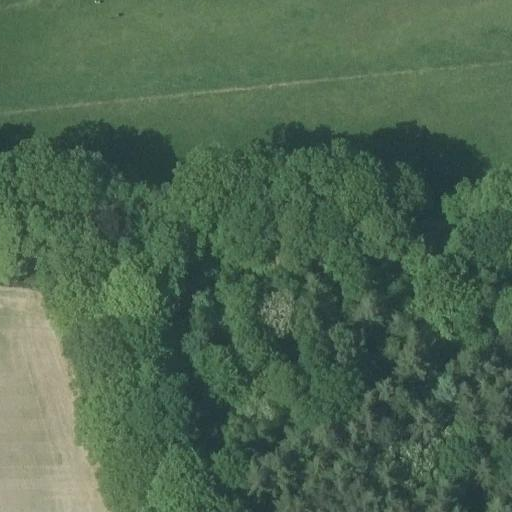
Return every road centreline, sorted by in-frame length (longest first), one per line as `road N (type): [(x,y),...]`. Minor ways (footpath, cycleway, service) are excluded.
road 1 (unclassified): [(511,245),(90,232)]
road 2 (unclassified): [(169,511),(90,232)]
